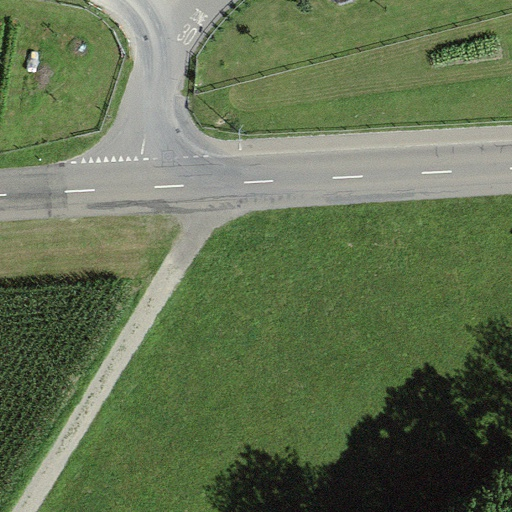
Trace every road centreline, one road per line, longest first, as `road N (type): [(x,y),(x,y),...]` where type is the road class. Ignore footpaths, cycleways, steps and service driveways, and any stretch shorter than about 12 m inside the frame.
road 1 (track): [(209,185),(208,214),(25,511)]
road 2 (unclassified): [(511,168),(143,188)]
road 3 (residential): [(143,188),(153,79),(181,7),(192,0)]
road 4 (unclassified): [(143,188),(0,195)]
